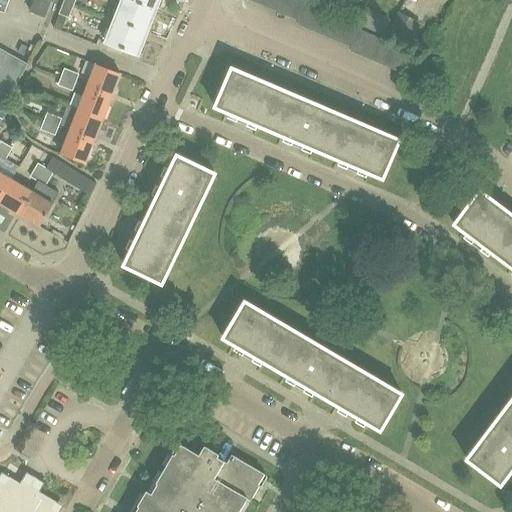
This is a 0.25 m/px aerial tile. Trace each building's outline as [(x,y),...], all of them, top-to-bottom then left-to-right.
[(9,0),(0,0),(0,10),(6,12),(9,0)] [(51,0),(50,0),(34,0),(30,12),(45,17),(51,0)] [(77,0),(65,0),(59,18),(67,21),(69,22),(77,0)] [(146,33),(155,10),(128,0),(122,0),(115,21),(146,33)] [(128,0),(155,10),(159,0),(128,0)] [(278,12),(282,0),(269,0),(267,7),(278,12)] [(296,0),(282,0),(278,12),(289,16),(296,0)] [(300,21),(307,4),(309,1),(306,0),(296,0),(289,16),(300,21)] [(310,29),(318,9),(307,4),(300,21),(299,25),(310,29)] [(320,34),(329,13),(318,9),(310,29),(320,34)] [(331,39),(340,18),(329,13),(320,34),(331,39)] [(387,36),(409,47),(420,24),(398,14),(387,36)] [(67,21),(59,18),(55,28),(63,31),(67,21)] [(342,43),(351,23),(340,18),(331,39),(342,43)] [(138,56),(146,33),(115,21),(106,43),(138,56)] [(353,48),(361,31),(362,27),(351,23),(342,43),(353,48)] [(362,56),(371,36),(361,31),(353,48),(351,52),(362,56)] [(373,61),(382,40),(371,36),(362,56),(373,61)] [(384,65),(393,45),(382,40),(373,61),(384,65)] [(395,70),(404,50),(393,45),(384,65),(395,70)] [(0,96),(7,100),(27,65),(0,50),(0,96)] [(404,50),(395,70),(406,75),(415,55),(404,50)] [(87,87),(112,97),(121,74),(96,65),(87,87)] [(271,131),(289,92),(231,67),(214,107),(238,117),(236,122),(237,122),(238,120),(246,123),(245,126),(246,126),(248,121),(271,131)] [(62,78),(75,82),(78,74),(65,69),(62,78)] [(59,86),(71,91),(75,82),(62,78),(59,86)] [(103,119),(112,97),(87,87),(78,110),(103,119)] [(342,114),(289,92),(271,131),(294,141),(292,145),(292,146),(293,143),(302,147),(301,149),(303,145),(325,154),(342,114)] [(95,141),(103,119),(78,110),(69,132),(95,141)] [(48,113),(45,122),(57,126),(60,118),(48,113)] [(342,114),(325,154),(349,164),(347,169),(348,167),(357,171),(356,173),(358,168),(382,179),(399,139),(342,114)] [(57,126),(45,122),(41,130),(54,135),(57,126)] [(86,164),(95,141),(69,132),(61,154),(86,164)] [(5,143),(0,152),(0,158),(6,162),(14,148),(5,143)] [(150,209),(189,228),(215,173),(176,154),(165,178),(160,176),(162,177),(158,186),(156,185),(155,185),(160,187),(150,209)] [(53,157),(47,168),(55,173),(92,194),(98,184),(53,157)] [(39,181),(47,168),(39,163),(31,177),(39,181)] [(47,168),(39,181),(47,186),(55,173),(47,168)] [(0,199),(12,180),(0,172),(0,199)] [(0,203),(19,215),(32,192),(12,180),(0,199),(0,203)] [(501,260),(511,246),(511,214),(479,189),(453,224),(474,240),(471,244),(473,242),(480,248),(479,250),(483,246),(501,260)] [(40,227),(50,210),(53,204),(32,192),(19,215),(40,227)] [(162,284),(189,228),(150,209),(139,232),(134,230),(136,231),(132,240),(130,239),(134,241),(123,265),(162,284)] [(511,246),(501,260),(511,268),(511,246)] [(295,330),(244,300),(222,337),(245,351),(242,355),(243,356),(244,354),(252,358),(251,360),(251,361),(254,356),(273,367),(295,330)] [(348,362),(295,330),(273,367),(297,381),(294,386),(296,384),(304,389),(302,391),(303,391),(306,387),(326,398),(348,362)] [(348,362),(326,398),(348,412),(346,416),(347,414),(355,419),(354,421),(355,421),(357,417),(380,430),(402,393),(348,362)] [(511,397),(503,410),(511,416),(511,397)] [(511,416),(503,410),(465,459),(500,485),(511,468),(511,416)] [(239,511),(247,499),(251,501),(266,475),(232,455),(227,463),(217,457),(219,454),(204,446),(199,455),(179,443),(150,493),(146,491),(133,511),(239,511)] [(0,511),(56,511),(60,506),(36,492),(39,487),(38,487),(25,479),(21,486),(16,483),(10,493),(0,487),(0,511)]
